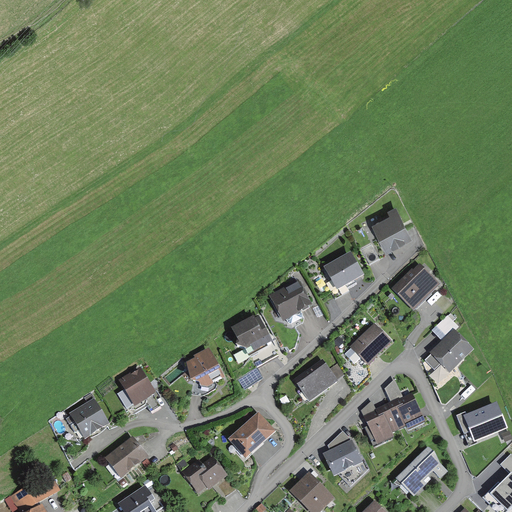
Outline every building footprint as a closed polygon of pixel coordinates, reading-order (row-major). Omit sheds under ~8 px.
[(392,218),(375,227),(386,249),(408,239),(395,211),(390,213),(392,218)] [(350,258),(326,270),(337,292),(361,280),(350,258)] [(418,269),(395,291),(414,310),(437,288),(418,269)] [(298,285),(273,297),(286,325),(302,317),(299,312),(309,308),(298,285)] [(253,321),(236,330),(241,342),(239,347),(240,350),(246,351),(252,348),(255,354),(266,348),(253,321)] [(375,329),(347,354),(355,362),(361,357),(367,365),(389,345),(375,329)] [(454,335),(426,360),(435,370),(441,364),(448,373),(471,352),(454,335)] [(209,353),(196,359),(197,362),(188,366),(192,385),(200,385),(201,389),(207,388),(223,380),(209,353)] [(320,364),(295,381),(308,401),(334,385),(320,364)] [(331,370),(334,378),(343,374),(339,366),(331,370)] [(139,373),(121,383),(135,406),(153,396),(139,373)] [(408,430),(422,424),(411,397),(388,408),(398,431),(407,427),(408,430)] [(93,404),(72,416),(85,438),(106,426),(93,404)] [(390,435),(398,431),(388,408),(365,418),(377,445),(391,438),(390,435)] [(467,420),(475,441),(503,430),(495,409),(467,420)] [(258,419),(231,442),(246,459),(273,436),(258,419)] [(132,442),(107,461),(121,479),(146,460),(132,442)] [(350,445),(325,457),(335,478),(360,466),(350,445)] [(429,451),(398,483),(413,498),(436,475),(441,480),(447,474),(439,466),(435,457),(429,451)] [(508,474),(511,472),(511,456),(501,462),(508,474)] [(199,464),(184,474),(198,493),(207,487),(209,490),(225,478),(212,461),(202,468),(199,464)] [(496,489),(511,504),(511,503),(511,476),(511,475),(496,489)] [(40,511),(35,502),(55,490),(48,478),(13,498),(20,511),(40,511)] [(310,479),(293,495),(309,511),(320,511),(332,501),(310,479)] [(153,502),(146,492),(121,509),(123,511),(151,511),(148,506),(153,502)]
